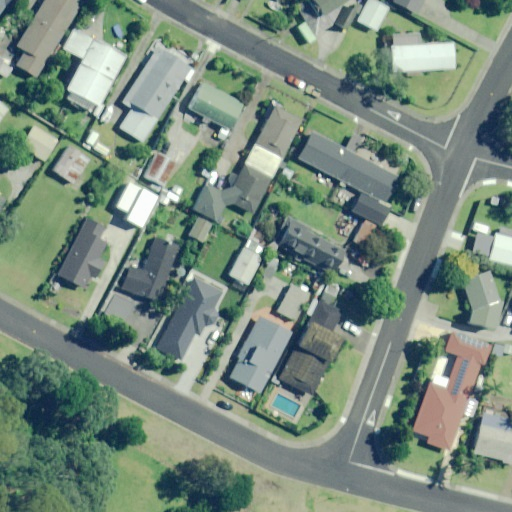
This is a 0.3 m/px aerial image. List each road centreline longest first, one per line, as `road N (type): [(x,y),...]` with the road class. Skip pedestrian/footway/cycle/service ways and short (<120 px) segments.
road 1 (residential): [(0,314),(277,458),(342,478)]
road 2 (residential): [(342,478),(456,154)]
road 3 (residential): [(456,154),(166,0)]
road 4 (residential): [(342,478),(468,511)]
